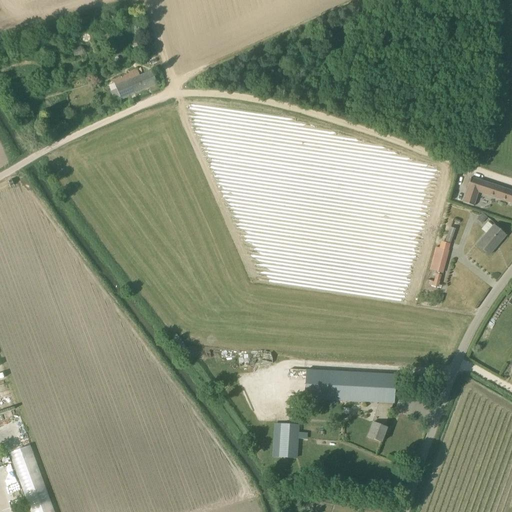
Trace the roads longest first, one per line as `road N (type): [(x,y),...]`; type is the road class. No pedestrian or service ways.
road 1 (track): [(145,0),(166,94),(279,104),(511,182)]
road 2 (unclassified): [(408,511),(463,353),(511,275)]
road 3 (track): [(166,94),(370,0)]
road 4 (unclassified): [(0,174),(166,94)]
